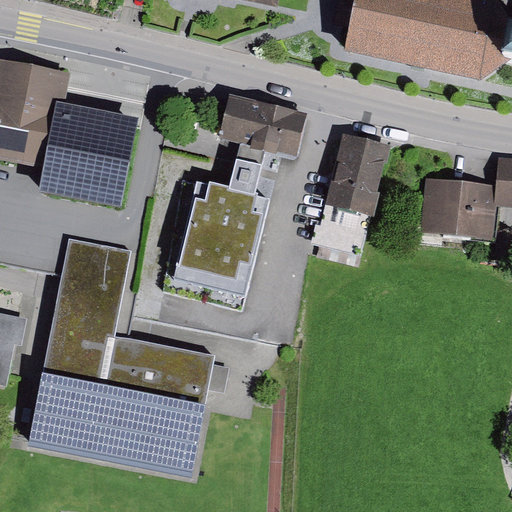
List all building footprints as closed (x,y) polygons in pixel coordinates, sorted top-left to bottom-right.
[(234,0),(277,9),(279,0),(234,0)] [(511,24),(496,0),(495,0),(357,0),(347,54),(484,85),(507,66),(511,67),(511,24)] [(0,162),(42,171),(37,197),(122,213),(140,120),(64,106),(69,78),(0,64),(0,162)] [(306,117),(229,98),(219,140),(240,145),(236,162),(262,168),(265,157),(274,159),(276,153),(296,158),(306,117)] [(389,149),(346,139),(334,192),(325,226),(318,259),(362,269),(389,149)] [(511,160),(504,160),(501,187),(499,210),(511,210),(511,160)] [(229,190),(184,182),(163,292),(242,312),(271,201),(255,197),(262,168),(236,162),(229,190)] [(426,181),(422,233),(497,239),(499,210),(501,187),(426,181)] [(308,186),(299,220),(325,226),(334,192),(308,186)] [(130,253),(69,242),(31,454),(198,483),(220,357),(115,339),(130,253)] [(28,320),(0,314),(0,388),(8,390),(16,346),(22,347),(28,320)]
